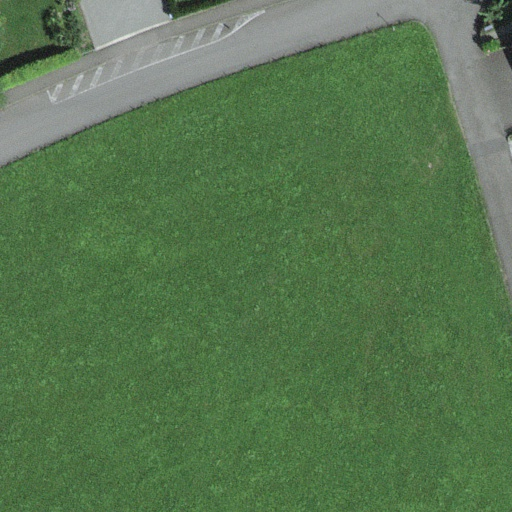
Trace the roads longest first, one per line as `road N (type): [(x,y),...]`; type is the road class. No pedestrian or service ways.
road 1 (residential): [(0,138),(203,57),(380,0)]
road 2 (residential): [(445,0),(511,250)]
